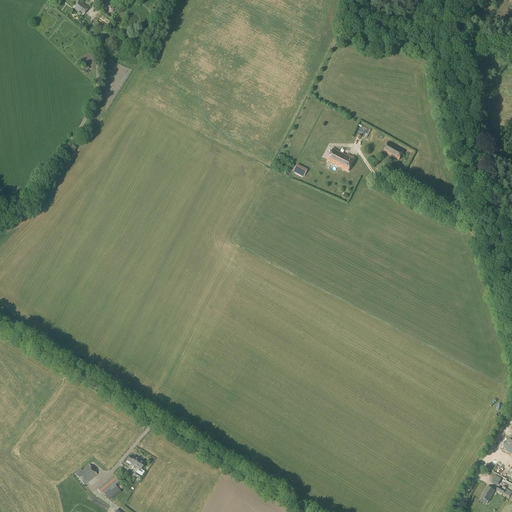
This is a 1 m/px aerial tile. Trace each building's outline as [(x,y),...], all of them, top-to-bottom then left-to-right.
[(83,16),(88,8),(78,1),(73,9),(83,16)] [(365,138),(369,133),(363,127),(359,132),(365,138)] [(399,161),(404,150),(388,142),(382,152),(399,161)] [(347,156),(333,149),(327,160),(339,167),(348,172),(355,159),(347,155),(347,156)] [(302,178),(306,171),(297,166),(293,172),(302,178)] [(511,454),(511,441),(508,439),(503,449),(507,452),(511,454)] [(134,458),(130,455),(126,462),(130,464),(131,463),(138,468),(135,473),(134,476),(139,479),(141,477),(144,472),(141,470),(145,463),(135,456),(134,458)] [(97,475),(89,465),(81,471),(80,470),(75,474),(84,485),(97,475)] [(497,486),(501,479),(495,475),(490,483),(497,486)] [(121,492),(116,487),(115,485),(119,482),(117,480),(114,476),(97,489),(100,493),(108,487),(110,489),(104,493),(109,501),(121,492)] [(488,502),(495,491),(487,487),(481,498),(488,502)] [(502,489),(498,487),(496,490),(509,498),(511,492),(506,489),(503,488),(502,489)]
